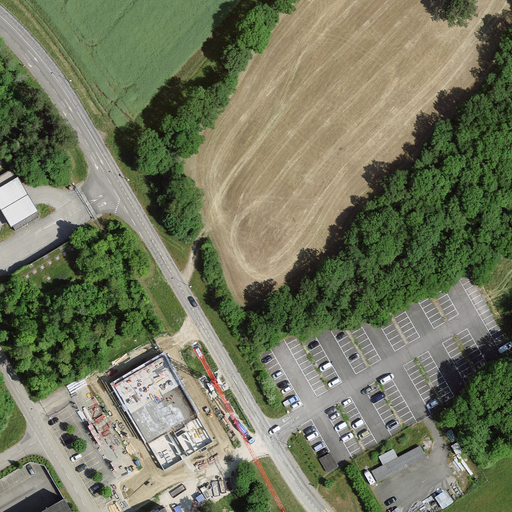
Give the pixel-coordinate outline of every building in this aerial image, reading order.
[(10,170),(0,175),(0,215),(11,235),(38,219),(10,170)] [(384,464),(373,469),(378,478),(427,456),(422,444),(399,455),(395,447),(380,454),(384,464)] [(437,495),(445,506),(453,499),(445,489),(437,495)] [(68,511),(60,498),(36,511),(68,511)] [(168,511),(163,503),(159,505),(147,511),(168,511)]
